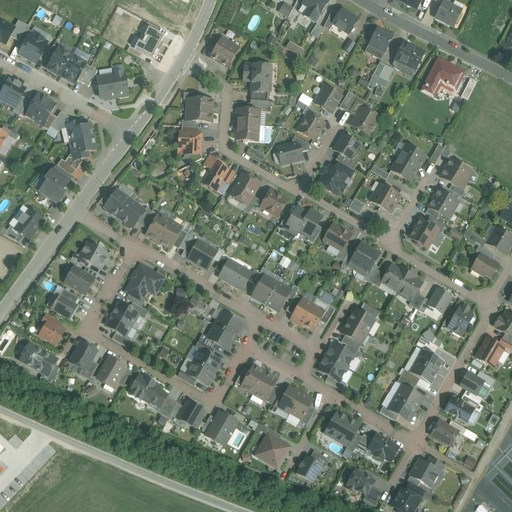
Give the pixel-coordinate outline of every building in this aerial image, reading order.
[(305,0),(303,5),(308,9),(303,17),(314,24),(322,11),(329,1),(329,0),(305,0)] [(418,0),(398,0),(399,1),(414,9),(418,0)] [(329,1),(322,11),(330,16),(332,12),(335,5),(329,1)] [(452,7),(443,2),(435,19),(453,28),(461,11),(463,6),(454,1),(452,7)] [(301,15),(292,9),(288,19),(295,23),(301,15)] [(338,16),(332,25),(333,25),(348,35),(358,20),(351,16),(352,15),(343,9),(338,16)] [(338,16),(332,12),(330,16),(324,28),(329,32),(333,25),(332,25),(338,16)] [(15,29),(0,21),(0,43),(5,45),(15,29)] [(318,38),(323,28),(315,24),(310,34),(318,38)] [(29,35),(30,35),(32,32),(26,29),(17,45),(23,48),(29,35)] [(377,29),(369,44),(365,53),(381,61),(385,52),(393,37),(377,29)] [(511,33),(503,51),(511,55),(511,33)] [(19,54),(37,64),(47,44),(42,41),(43,40),(36,36),(35,38),(30,35),(29,35),(23,48),(19,54)] [(222,39),(210,59),(227,69),(239,49),(222,39)] [(302,57),(305,49),(289,43),(285,51),(302,57)] [(415,50),(403,44),(394,62),(406,68),(403,74),(411,78),(424,53),(416,49),(415,50)] [(50,65),(58,49),(53,46),(45,62),(50,65)] [(61,77),(73,57),(58,49),(50,65),(47,70),(61,77)] [(73,57),(61,77),(75,85),(77,81),(86,65),(86,64),(73,57)] [(464,74),(438,60),(424,87),(436,93),(441,84),(455,91),(464,74)] [(380,63),(373,75),(379,78),(385,66),(380,63)] [(86,65),(77,81),(82,84),(91,68),(86,65)] [(261,68),(259,65),(252,65),(252,68),(243,67),(242,81),(252,82),(253,84),(253,92),(268,93),(269,76),(270,75),(270,68),(269,66),(263,66),(261,68)] [(394,70),(385,66),(379,78),(387,83),(394,70)] [(125,73),(113,75),(117,99),(129,97),(125,73)] [(105,101),(117,99),(113,75),(97,78),(100,99),(104,98),(105,101)] [(470,79),(461,98),(467,101),(477,82),(470,79)] [(14,85),(9,81),(0,97),(6,101),(6,103),(15,108),(21,97),(25,90),(19,87),(20,86),(15,84),(14,85)] [(341,97),(325,87),(314,104),(331,114),(341,97)] [(378,88),(369,103),(375,106),(383,91),(378,88)] [(253,92),(251,92),(250,105),(252,105),(253,105),(268,105),(269,93),(268,93),(253,92)] [(348,93),(339,109),(345,112),(346,111),(354,97),(348,93)] [(55,106),(37,96),(31,107),(25,117),(26,117),(43,127),(44,127),(50,115),(55,106)] [(21,97),(15,108),(12,113),(19,116),(26,105),(28,101),(21,97)] [(365,103),(354,97),(346,111),(356,117),(362,108),(365,103)] [(197,100),(187,100),(186,111),(210,112),(211,109),(213,108),(213,102),(197,100)] [(26,105),(19,116),(25,119),(26,117),(25,117),(31,107),(26,105)] [(268,105),(253,105),(252,105),(252,111),(259,112),(259,113),(270,113),(270,106),(268,105)] [(322,116),(307,107),(302,114),(306,116),(307,115),(319,122),(322,116)] [(362,108),(356,117),(351,126),(369,137),(380,119),(362,108)] [(210,112),(186,111),(186,121),(186,122),(196,122),(212,123),(212,117),(211,116),(210,116),(210,112)] [(252,111),(238,111),(237,126),(258,127),(259,113),(259,112),(252,111)] [(61,130),(69,118),(61,113),(57,118),(51,127),(59,133),(61,130)] [(57,118),(50,115),(44,127),(43,127),(42,129),(48,132),(51,127),(57,118)] [(319,122),(307,115),(306,116),(297,131),(314,141),(324,125),(319,122)] [(66,126),(74,124),(73,121),(69,118),(61,130),(65,145),(72,143),(71,137),(69,137),(66,126)] [(72,143),(93,139),(90,126),(81,128),(80,123),(74,124),(66,126),(69,137),(71,137),(72,143)] [(258,127),(237,126),(236,141),(257,142),(258,127)] [(0,133),(7,136),(16,141),(19,136),(3,128),(0,133)] [(193,135),(181,134),(180,153),(190,154),(199,154),(200,154),(201,135),(198,134),(194,134),(193,135)] [(359,145),(343,136),(334,151),(339,154),(350,161),(351,160),(359,145)] [(310,146),(295,137),(292,142),(292,145),(299,148),(300,153),(307,151),(310,146)] [(93,139),(72,143),(74,150),(72,150),(74,162),(81,160),(88,159),(87,153),(96,151),(93,139)] [(299,148),(292,145),(277,149),(282,166),(302,160),(300,153),(299,148)] [(425,157),(406,146),(398,159),(418,170),(425,157)] [(438,146),(429,162),(435,165),(444,149),(438,146)] [(265,157),(250,148),(246,154),(262,163),(265,157)] [(199,154),(190,154),(189,161),(191,165),(202,159),(199,154)] [(350,161),(339,154),(335,161),(339,163),(349,169),(354,162),(351,160),(350,161)] [(210,156),(203,166),(210,170),(215,163),(217,160),(210,156)] [(418,170),(398,159),(391,171),(410,183),(418,170)] [(57,167),(71,177),(76,171),(70,167),(61,160),(57,167)] [(81,160),(74,162),(70,167),(76,171),(82,163),(81,160)] [(472,173),(450,160),(440,178),(452,185),(461,191),(472,173)] [(210,170),(204,181),(210,185),(208,188),(216,193),(222,181),(228,171),(215,163),(210,170)] [(349,169),(339,163),(335,170),(346,176),(346,177),(350,179),(354,172),(349,169)] [(389,176),(374,166),(370,172),(386,181),(389,176)] [(66,185),(71,177),(57,167),(51,174),(66,185)] [(335,170),(329,167),(318,186),(335,195),(337,191),(340,192),(343,192),(345,189),(343,186),(341,185),(346,177),(346,176),(335,170)] [(228,171),(222,181),(229,186),(235,175),(228,171)] [(67,186),(66,185),(51,174),(50,173),(45,181),(47,183),(40,192),(57,204),(64,195),(62,193),(67,186)] [(260,185),(242,174),(230,196),(246,206),(247,206),(253,197),(260,185)] [(400,197),(380,185),(370,202),(390,214),(400,197)] [(461,191),(452,185),(449,191),(453,193),(461,198),(465,193),(461,191)] [(449,191),(442,187),(439,192),(450,198),(453,193),(449,191)] [(110,190),(99,204),(105,208),(115,194),(110,190)] [(131,201),(117,191),(115,194),(105,208),(104,209),(106,210),(106,212),(109,215),(112,214),(118,219),(131,201)] [(277,195),(270,191),(267,196),(261,208),(262,209),(277,218),(287,201),(280,197),(280,198),(277,196),(277,195)] [(439,192),(438,191),(428,209),(440,215),(448,220),(458,203),(450,198),(439,192)] [(258,200),(253,209),(260,213),(262,209),(261,208),(267,196),(262,193),(258,200)] [(258,200),(253,197),(247,206),(246,206),(243,212),(249,215),(253,209),(258,200)] [(511,198),(511,199),(501,217),(511,223),(511,198)] [(365,205),(354,199),(348,209),(359,215),(365,205)] [(131,201),(118,219),(125,224),(125,227),(128,229),(131,228),(132,229),(136,224),(145,212),(145,211),(131,201)] [(292,216),(285,229),(296,236),(294,239),(298,232),(308,215),(303,212),(303,210),(299,208),(297,209),(292,216)] [(145,212),(136,224),(142,228),(143,228),(152,213),(146,209),(145,211),(145,212)] [(440,215),(428,209),(425,214),(430,217),(437,221),(440,215)] [(30,211),(16,230),(15,231),(25,238),(29,241),(43,221),(30,211)] [(310,211),(308,215),(298,232),(309,239),(317,226),(321,218),(321,216),(317,214),(315,215),(310,211)] [(152,213),(143,228),(149,231),(158,215),(152,212),(152,213)] [(287,213),(278,229),(284,232),(285,229),(292,216),(287,213)] [(170,222),(158,215),(149,231),(146,236),(158,243),(170,222)] [(437,221),(430,217),(426,223),(439,230),(437,233),(440,235),(445,226),(437,221)] [(426,223),(420,219),(409,239),(415,242),(414,243),(415,246),(418,247),(421,247),(421,246),(427,250),(437,233),(439,230),(426,223)] [(170,222),(158,243),(170,250),(172,247),(181,231),(182,229),(170,222)] [(322,229),(317,226),(309,239),(307,241),(313,244),(322,229)] [(350,236),(334,226),(328,237),(325,237),(323,241),(324,243),(327,245),(330,245),(340,251),(341,251),(346,243),(350,236)] [(15,231),(16,230),(11,227),(4,236),(20,245),(25,238),(15,231)] [(511,242),(511,238),(497,229),(487,245),(505,255),(511,242)] [(181,231),(172,247),(178,250),(179,249),(179,248),(187,235),(187,234),(181,231)] [(200,240),(188,233),(187,234),(187,235),(179,248),(179,249),(191,255),(198,242),(199,242),(200,240)] [(487,242),(472,233),(468,240),(478,247),(482,249),(487,242)] [(199,242),(198,242),(191,255),(188,260),(207,271),(217,253),(199,242)] [(346,243),(341,251),(340,251),(336,258),(343,263),(350,252),(352,247),(346,243)] [(91,246),(88,244),(80,257),(79,258),(90,264),(100,270),(108,256),(98,250),(97,247),(94,245),(91,246)] [(355,255),(347,268),(348,268),(357,273),(370,250),(361,244),(355,255)] [(482,249),(478,247),(476,252),(480,255),(492,261),(495,256),(482,249)] [(370,250),(357,273),(365,278),(366,278),(373,265),(379,255),(370,250)] [(343,263),(341,267),(346,270),(348,268),(347,268),(355,255),(350,252),(343,263)] [(90,264),(79,258),(80,257),(75,254),(71,260),(86,269),(87,269),(90,264)] [(492,261),(480,255),(473,268),(480,273),(481,275),(483,277),(486,276),(490,279),(498,265),(492,261)] [(222,257),(215,269),(220,272),(227,260),(222,257)] [(252,275),(228,261),(219,278),(242,292),(248,281),(252,275)] [(373,265),(366,278),(365,278),(364,281),(369,284),(370,283),(377,271),(378,268),(373,265)] [(403,273),(391,266),(385,276),(381,283),(382,283),(397,292),(408,272),(405,270),(403,273)] [(155,275),(140,267),(125,293),(129,295),(141,302),(141,301),(148,290),(152,289),(157,292),(164,280),(155,275)] [(83,274),(74,268),(65,284),(85,296),(94,280),(83,274)] [(87,269),(86,269),(83,274),(94,280),(97,275),(87,269)] [(167,275),(158,270),(155,275),(164,280),(167,275)] [(259,274),(254,271),(252,275),(248,281),(253,284),(259,274)] [(385,276),(377,271),(370,283),(379,289),(382,283),(381,283),(385,276)] [(412,275),(408,272),(397,292),(411,301),(412,301),(416,294),(422,284),(410,277),(412,275)] [(265,277),(253,298),(266,305),(278,285),(278,284),(265,277)] [(278,284),(278,285),(266,305),(278,313),(285,301),(290,292),(278,284)] [(290,292),(285,301),(290,305),(295,296),(299,289),(293,286),(290,292)] [(79,299),(63,290),(60,297),(75,305),(79,299)] [(451,298),(438,290),(430,303),(428,307),(442,315),(451,298)] [(425,299),(416,294),(412,301),(411,301),(408,306),(418,312),(425,299)] [(141,302),(129,295),(126,300),(133,304),(142,309),(142,308),(143,306),(143,302),(141,301),(141,302)] [(290,305),(286,312),(293,316),(302,300),(295,296),(290,305)] [(75,305),(60,297),(51,311),(70,322),(79,308),(75,305)] [(425,299),(418,312),(423,315),(428,307),(430,303),(425,299)] [(209,306),(217,310),(219,304),(212,300),(209,306)] [(293,316),(291,320),(302,326),(313,306),(302,300),(293,316)] [(129,310),(119,304),(112,316),(131,327),(134,322),(136,323),(139,317),(140,316),(129,310)] [(142,309),(133,304),(129,310),(140,316),(139,317),(144,321),(149,312),(142,308),(142,309)] [(379,313),(363,304),(359,312),(374,321),(379,313)] [(232,313),(220,305),(216,311),(221,314),(222,314),(229,318),(232,313)] [(313,306),(302,326),(313,333),(319,322),(324,313),(313,306)] [(326,313),(324,311),(324,313),(319,322),(326,326),(334,310),(329,307),(326,313)] [(463,307),(462,309),(460,307),(457,313),(448,328),(447,329),(461,337),(472,318),(471,314),(468,312),(469,310),(463,307)] [(359,312),(355,310),(353,310),(351,313),(352,315),(348,323),(367,334),(374,321),(359,312)] [(451,310),(442,325),(448,328),(457,313),(451,310)] [(229,318),(222,314),(221,314),(214,326),(235,338),(242,326),(229,318)] [(511,317),(506,314),(502,320),(500,319),(495,327),(497,328),(497,329),(505,334),(511,338),(511,317)] [(46,315),(42,324),(46,327),(48,323),(51,318),(46,315)] [(131,327),(112,316),(105,327),(116,333),(125,338),(131,327)] [(48,323),(46,327),(40,337),(55,346),(63,332),(48,323)] [(367,334),(348,323),(344,329),(342,329),(340,332),(341,334),(345,337),(360,345),(367,334)] [(235,338),(214,326),(207,339),(215,344),(228,351),(235,338)] [(125,338),(116,333),(112,340),(127,349),(131,342),(125,338)] [(511,338),(505,334),(502,339),(511,345),(511,338)] [(215,344),(207,339),(202,336),(198,342),(212,349),(215,344)] [(360,345),(345,337),(341,343),(346,346),(357,352),(360,345)] [(438,348),(422,339),(419,346),(424,349),(423,350),(433,356),(438,348)] [(511,345),(502,339),(499,345),(511,352),(511,345)] [(503,350),(487,340),(476,359),(492,368),(503,350)] [(212,349),(198,342),(195,348),(200,351),(211,357),(214,350),(212,349)] [(87,348),(80,345),(70,363),(82,370),(85,372),(91,362),(97,352),(89,348),(87,348)] [(343,351),(333,345),(325,358),(346,370),(353,358),(354,357),(343,351)] [(357,352),(346,346),(343,351),(354,357),(353,358),(358,361),(362,355),(357,352)] [(50,357),(33,347),(27,349),(22,358),(23,364),(42,375),(44,375),(50,374),(54,366),(55,365),(54,361),(49,358),(50,357)] [(164,366),(171,353),(162,349),(156,362),(164,366)] [(433,356),(423,350),(416,362),(437,374),(444,362),(433,356)] [(211,357),(200,351),(193,363),(214,375),(221,363),(211,357)] [(125,367),(109,358),(97,379),(115,389),(117,385),(126,369),(124,368),(125,367)] [(346,370),(325,358),(318,371),(328,377),(339,383),(346,370)] [(91,362),(85,372),(82,370),(79,375),(89,381),(98,366),(91,362)] [(437,374),(416,362),(409,374),(420,380),(430,386),(437,374)] [(214,375),(193,363),(187,375),(186,375),(196,381),(207,387),(214,375)] [(50,374),(44,375),(42,375),(39,380),(50,385),(59,369),(54,366),(50,374)] [(250,372),(241,388),(253,395),(265,374),(253,367),(250,372)] [(126,369),(117,385),(122,388),(131,372),(126,369)] [(244,369),(235,385),(241,388),(250,372),(244,369)] [(420,380),(409,374),(404,371),(401,377),(416,386),(420,380)] [(196,381),(186,375),(187,375),(181,372),(178,378),(193,387),(196,381)] [(476,379),(467,373),(459,387),(476,397),(484,384),(484,383),(476,379)] [(495,382),(479,373),(476,379),(484,383),(484,384),(491,388),(495,382)] [(277,381),(265,374),(253,395),(265,402),(274,386),(277,381)] [(146,380),(139,376),(130,393),(131,394),(130,396),(141,402),(142,400),(149,404),(151,401),(161,406),(161,407),(166,398),(168,396),(157,390),(158,388),(155,385),(147,380),(146,380)] [(339,383),(328,377),(325,382),(341,391),(344,386),(339,383)] [(416,386),(401,377),(397,384),(402,387),(402,386),(413,392),(416,386)] [(274,386),(265,402),(271,405),(280,390),(274,386)] [(413,392),(402,386),(402,387),(395,398),(416,410),(423,398),(413,392)] [(301,395),(289,388),(286,394),(278,408),(289,415),(301,395)] [(271,405),(268,411),(274,415),(278,408),(286,394),(280,390),(271,405)] [(301,395),(289,415),(300,421),(301,421),(309,407),(312,401),(301,395)] [(479,405),(463,396),(460,402),(474,410),(475,411),(479,405)] [(166,398),(161,407),(161,406),(157,413),(168,420),(177,404),(166,398)] [(416,410),(395,398),(388,410),(388,411),(398,417),(409,423),(416,410)] [(460,402),(453,398),(445,412),(466,424),(474,410),(460,402)] [(204,413),(187,403),(184,408),(178,419),(178,420),(195,429),(204,413)] [(177,404),(168,420),(176,424),(178,420),(178,419),(184,408),(177,404)] [(309,407),(301,421),(300,421),(299,422),(307,426),(316,411),(309,407)] [(398,417),(388,411),(388,410),(383,407),(379,414),(395,423),(398,417)] [(359,426),(337,413),(325,434),(347,447),(355,434),(359,426)] [(219,416),(208,436),(223,445),(235,425),(219,416)] [(439,422),(431,437),(450,448),(458,434),(458,433),(448,427),(439,422)] [(466,431),(451,422),(448,427),(458,433),(458,434),(463,437),(466,431)] [(281,437),(268,429),(265,435),(267,436),(268,436),(278,442),(281,437)] [(355,434),(347,447),(346,450),(353,454),(355,451),(355,450),(362,438),(355,434)] [(278,442),(268,436),(267,436),(262,446),(263,450),(258,458),(277,469),(289,448),(278,442)] [(362,438),(355,450),(355,451),(365,456),(369,451),(368,450),(373,441),(363,436),(362,438)] [(398,449),(376,436),(373,441),(368,450),(369,451),(375,454),(373,456),(382,462),(384,459),(390,463),(398,449)] [(329,461),(314,452),(309,460),(322,467),(322,468),(325,469),(329,461)] [(309,460),(306,458),(302,464),(301,463),(299,468),(299,469),(296,475),(312,485),(322,468),(322,467),(309,460)] [(442,467),(430,460),(427,465),(436,471),(439,473),(442,467)] [(427,465),(419,461),(410,477),(420,483),(430,488),(439,473),(436,471),(427,465)] [(374,482),(355,471),(347,486),(348,487),(346,489),(354,494),(355,491),(365,497),(366,497),(371,489),(374,482)] [(420,483),(410,477),(407,482),(410,483),(417,488),(420,483)] [(417,488),(410,483),(406,490),(405,492),(417,499),(418,497),(421,499),(425,492),(417,488)] [(381,494),(371,489),(366,497),(365,497),(364,499),(375,506),(381,494)] [(405,492),(402,490),(399,496),(398,496),(395,501),(396,501),(392,508),(397,511),(413,511),(416,507),(413,505),(417,499),(405,492)]
